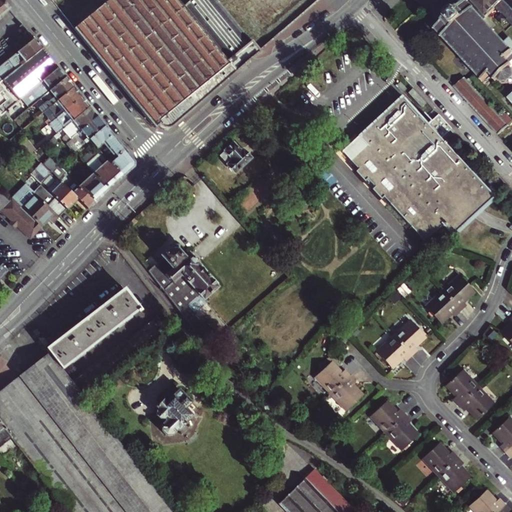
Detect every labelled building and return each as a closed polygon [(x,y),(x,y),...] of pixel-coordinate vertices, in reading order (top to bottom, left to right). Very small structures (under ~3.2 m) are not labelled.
[(0,0),(0,14),(8,8),(0,0)] [(105,0),(73,27),(155,128),(161,123),(164,126),(166,126),(168,126),(170,125),(233,72),(174,0),(105,0)] [(466,0),(466,1),(484,20),(495,10),(493,9),(497,5),(502,11),(501,12),(508,18),(508,21),(511,25),(511,11),(508,8),(502,1),(501,0),(466,0)] [(511,0),(501,0),(502,1),(508,8),(511,11),(511,0)] [(505,43),(484,20),(466,1),(457,8),(441,21),(442,22),(434,30),(435,31),(435,30),(441,37),(442,39),(442,38),(481,80),(482,82),(490,74),(496,79),(495,80),(496,81),(498,79),(502,83),(510,81),(511,83),(511,82),(511,38),(511,37),(505,43)] [(0,81),(1,80),(41,48),(34,39),(32,41),(0,66),(0,81)] [(16,99),(31,86),(56,66),(41,48),(1,80),(16,99)] [(26,101),(30,106),(65,78),(56,66),(31,86),(36,93),(26,101)] [(454,86),(498,133),(511,119),(511,118),(505,112),(501,116),(464,76),(454,86)] [(32,120),(42,113),(73,88),(65,78),(30,106),(28,108),(32,113),(29,116),(32,120)] [(48,124),(51,122),(81,97),(73,88),(42,113),(48,119),(45,121),(48,124)] [(412,88),(407,93),(421,107),(425,103),(412,88)] [(363,143),(346,158),(345,160),(355,171),(354,172),(371,188),(370,190),(379,200),(380,199),(385,204),(388,202),(388,203),(388,204),(406,224),(407,223),(410,226),(408,227),(423,242),(441,225),(451,236),(494,196),(440,137),(449,129),(452,133),(454,132),(438,114),(427,123),(401,95),(357,136),(363,143)] [(56,134),(71,122),(89,107),(81,97),(51,122),(55,127),(52,129),(55,132),(52,134),(54,136),(56,134)] [(68,139),(78,131),(96,117),(89,107),(71,122),(75,126),(65,135),(68,139)] [(78,131),(86,140),(104,126),(96,117),(78,131)] [(106,148),(102,143),(111,135),(104,126),(86,140),(96,152),(98,154),(106,148)] [(72,152),(86,140),(78,131),(68,139),(64,143),(72,152)] [(98,154),(101,159),(119,145),(111,135),(102,143),(106,148),(98,154)] [(363,143),(357,136),(340,151),(346,158),(363,143)] [(233,159),(227,164),(235,173),(251,158),(242,149),(241,151),(233,142),(225,150),(233,159)] [(133,166),(133,162),(119,145),(101,159),(119,180),(133,166)] [(233,159),(225,150),(219,156),(227,164),(233,159)] [(106,192),(119,180),(101,159),(98,154),(96,152),(82,164),(87,170),(106,192)] [(39,183),(46,190),(54,198),(46,206),(58,217),(77,198),(41,164),(34,157),(28,163),(34,169),(44,178),(39,183)] [(60,179),(58,178),(62,173),(47,158),(41,164),(77,198),(87,208),(96,201),(87,195),(76,189),(78,186),(73,181),(72,180),(69,182),(63,177),(60,179)] [(34,169),(29,173),(39,183),(44,178),(34,169)] [(96,201),(106,192),(87,170),(73,181),(78,186),(76,189),(87,195),(96,201)] [(0,210),(11,221),(16,226),(28,238),(40,226),(20,208),(0,187),(0,210)] [(54,198),(46,190),(39,198),(46,206),(54,198)] [(34,194),(20,208),(40,226),(41,228),(48,220),(52,224),(58,217),(46,206),(39,198),(34,194)] [(16,226),(11,221),(8,224),(13,230),(16,226)] [(162,257),(149,270),(178,309),(187,319),(205,302),(202,298),(216,285),(215,284),(217,283),(210,275),(208,277),(203,272),(205,271),(198,263),(197,264),(187,253),(182,257),(172,246),(161,256),(162,257)] [(444,292),(462,311),(468,305),(467,303),(466,302),(469,299),(471,300),(478,293),(461,276),(444,292)] [(123,288),(46,348),(62,367),(135,310),(137,312),(140,310),(123,288)] [(444,325),(451,318),(450,317),(453,314),(454,315),(456,317),(462,311),(444,292),(427,308),(444,325)] [(156,316),(116,347),(111,351),(72,381),(81,392),(150,339),(162,328),(163,324),(156,316)] [(412,318),(395,334),(413,354),(420,348),(418,346),(416,344),(420,341),(422,343),(429,336),(412,318)] [(511,347),(511,321),(510,323),(511,324),(511,325),(511,327),(510,330),(508,328),(500,335),(511,347)] [(395,368),(402,361),(400,359),(403,356),(405,358),(407,360),(413,354),(395,334),(378,350),(395,368)] [(0,423),(11,438),(19,448),(53,492),(69,511),(172,511),(48,353),(0,390),(0,423)] [(333,393),(353,374),(346,368),(345,369),(343,371),(340,367),(342,366),(335,358),(316,376),(333,393)] [(460,404),(479,386),(463,368),(445,385),(452,393),(454,391),(457,395),(455,396),(454,398),(460,404)] [(353,374),(333,393),(348,410),(367,393),(360,386),(359,387),(355,384),(357,382),(358,381),(353,374)] [(472,410),(470,412),(477,419),(495,402),(479,386),(460,404),(465,410),(467,408),(468,407),(472,410)] [(167,395),(155,406),(158,408),(156,410),(156,415),(159,418),(163,419),(165,420),(161,424),(162,431),(165,435),(171,434),(176,430),(177,430),(186,423),(184,421),(198,408),(180,388),(169,397),(167,395)] [(387,431),(407,413),(401,406),(399,408),(398,409),(395,406),(396,405),(389,397),(371,414),(387,431)] [(407,413),(387,431),(403,448),(421,431),(414,424),(412,426),(409,422),(411,420),(413,419),(407,413)] [(507,450),(511,445),(511,416),(510,415),(493,431),(499,439),(501,437),(504,440),(503,442),(501,444),(507,450)] [(0,446),(11,438),(0,423),(0,446)] [(438,475),(458,457),(452,450),(451,451),(449,453),(446,449),(448,448),(441,441),(423,458),(438,475)] [(458,457),(438,475),(455,492),(473,475),(466,468),(464,469),(461,466),(463,464),(464,463),(458,457)] [(347,511),(310,472),(278,503),(286,511),(347,511)] [(477,511),(495,511),(506,503),(499,496),(498,498),(496,499),(493,496),(495,494),(488,487),(470,505),(477,511)] [(506,503),(495,511),(508,511),(510,511),(511,509),(506,503)]
